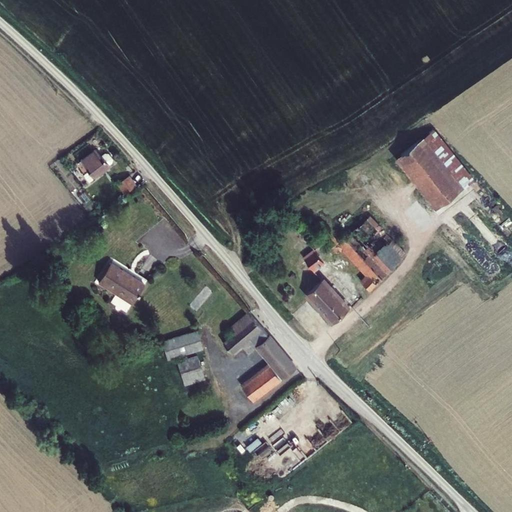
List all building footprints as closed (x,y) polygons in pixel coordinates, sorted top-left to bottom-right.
[(433,129),(396,159),(435,208),(473,179),(433,129)] [(96,149),(77,163),(84,173),(83,175),(89,182),(93,178),(92,177),(97,173),(100,175),(107,170),(104,168),(108,165),(111,163),(112,159),(108,153),(104,153),(101,156),(96,149)] [(136,185),(129,175),(117,184),(124,194),(136,185)] [(315,228),(337,252),(343,247),(369,275),(361,282),(368,290),(406,254),(369,215),(340,242),(321,222),(315,228)] [(303,220),(295,226),(314,250),(322,244),(303,220)] [(323,262),(314,250),(303,258),(313,271),(323,262)] [(110,263),(99,281),(132,303),(144,284),(110,263)] [(322,280),(307,294),(332,321),(347,308),(322,280)] [(269,335),(268,336),(248,313),(230,328),(234,333),(223,343),(231,353),(250,337),(272,363),(241,388),(252,400),(280,379),(283,377),(295,367),(269,335)] [(197,330),(162,342),(168,359),(203,348),(197,330)] [(204,378),(197,355),(177,361),(185,384),(204,378)]
